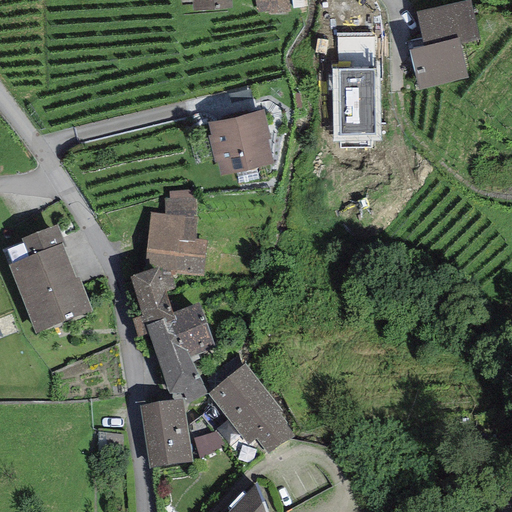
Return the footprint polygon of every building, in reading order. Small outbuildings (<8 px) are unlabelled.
[(231,8),(230,0),(192,0),(194,11),(231,8)] [(286,0),(255,0),(258,15),(288,10),(286,0)] [(409,51),(420,90),(468,78),(460,44),(479,39),(471,0),(416,12),(423,47),(409,51)] [(374,37),(337,38),(337,68),(331,68),(332,142),(340,142),(341,149),(372,149),(372,142),(381,141),(379,62),(374,62),(374,37)] [(217,163),(220,176),(273,164),(267,140),(271,140),(264,110),(209,123),(212,136),(209,137),(215,163),(217,163)] [(203,276),(207,241),(196,239),(196,190),(169,192),(170,199),(164,199),(165,214),(151,213),(145,272),(154,269),(170,272),(203,276)] [(21,239),(29,258),(62,244),(64,248),(66,248),(57,225),(21,239)] [(29,258),(8,266),(35,335),(93,312),(79,277),(76,279),(64,248),(62,244),(29,258)] [(142,317),(145,326),(163,320),(165,323),(175,320),(172,313),(166,291),(176,289),(170,272),(154,269),(145,272),(130,277),(142,317)] [(215,348),(198,303),(172,313),(175,320),(190,359),(215,348)] [(145,326),(142,317),(133,320),(138,337),(148,334),(145,326)] [(188,403),(206,393),(190,359),(175,320),(165,323),(163,320),(145,326),(148,334),(169,394),(182,394),(188,403)] [(267,454),(295,437),(281,416),(284,414),(244,364),(208,394),(227,420),(241,437),(248,445),(255,439),(267,454)] [(139,405),(149,470),(192,463),(182,399),(139,405)] [(230,446),(241,437),(227,420),(217,429),(230,446)] [(199,460),(225,446),(215,432),(193,439),(199,460)] [(265,511),(256,483),(228,511),(265,511)]
